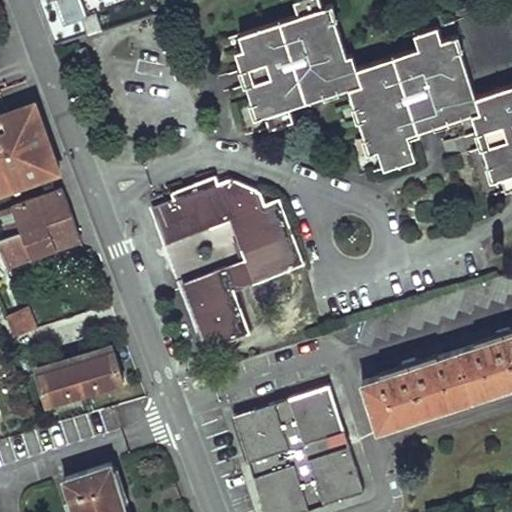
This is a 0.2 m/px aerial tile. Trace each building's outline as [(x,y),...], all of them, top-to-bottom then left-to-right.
[(322,6),(319,0),(296,0),(294,1),(299,14),(239,34),(243,46),(236,48),(251,101),(261,98),(265,115),(269,127),(295,120),(291,106),(307,101),(304,91),(336,82),(330,62),(346,57),(335,19),(327,21),(322,6)] [(330,3),(322,6),(327,21),(335,19),(330,3)] [(456,118),(481,197),(511,188),(511,81),(482,91),(464,30),(447,35),(442,21),(418,30),(423,44),(356,66),(362,86),(349,89),(365,137),(374,134),(378,149),(383,167),(416,158),(408,134),(419,130),(416,120),(431,114),(432,117),(446,113),(448,120),(456,118)] [(90,60),(85,47),(76,50),(80,63),(90,60)] [(336,82),(304,91),(307,101),(349,89),(362,86),(356,66),(353,55),(346,57),(330,62),(336,82)] [(261,98),(251,101),(256,117),(265,115),(261,98)] [(0,190),(61,168),(35,101),(0,113),(0,190)] [(416,120),(419,130),(448,120),(446,113),(432,117),(431,114),(416,120)] [(374,134),(365,137),(369,152),(378,149),(374,134)] [(173,197),(152,205),(167,243),(230,218),(245,258),(254,281),(304,262),(279,198),(265,203),(261,191),(230,178),(229,176),(218,180),(216,174),(171,192),(173,197)] [(63,186),(0,209),(0,212),(7,235),(0,237),(0,243),(5,258),(7,264),(81,238),(63,186)] [(234,262),(224,266),(233,290),(243,286),(254,281),(245,258),(234,262)] [(224,266),(182,282),(207,348),(250,332),(233,290),(224,266)] [(511,270),(501,274),(363,317),(356,341),(373,346),(376,337),(391,341),(394,332),(406,336),(410,326),(423,330),(426,320),(438,323),(441,314),(456,319),(459,309),(472,313),(475,303),(488,307),(491,297),(505,302),(508,293),(511,294),(511,270)] [(28,310),(8,319),(15,334),(36,327),(28,310)] [(511,329),(364,377),(380,427),(511,384),(511,329)] [(85,392),(123,381),(114,349),(93,355),(94,359),(76,364),(85,392)] [(93,355),(75,360),(76,364),(94,359),(93,355)] [(75,360),(58,365),(60,369),(76,364),(75,360)] [(58,365),(37,371),(47,404),(85,392),(76,364),(60,369),(58,365)] [(332,387),(236,418),(267,511),(310,511),(367,494),(332,387)] [(127,511),(111,461),(64,477),(75,511),(127,511)]
